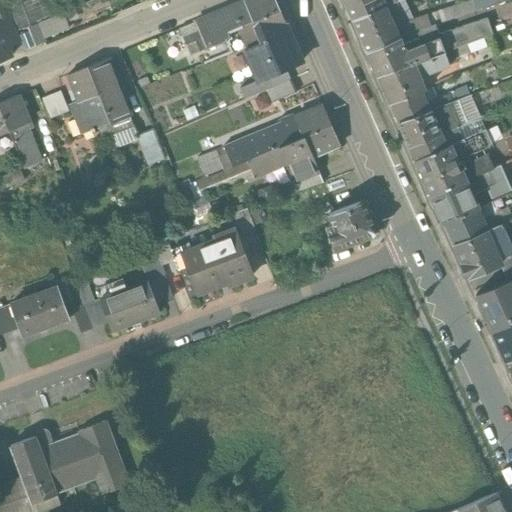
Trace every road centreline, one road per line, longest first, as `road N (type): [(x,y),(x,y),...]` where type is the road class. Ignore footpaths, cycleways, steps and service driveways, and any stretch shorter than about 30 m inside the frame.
road 1 (residential): [(412,242),(0,399)]
road 2 (residential): [(412,242),(307,0)]
road 3 (residential): [(511,458),(412,242)]
road 4 (residential): [(0,83),(213,0)]
